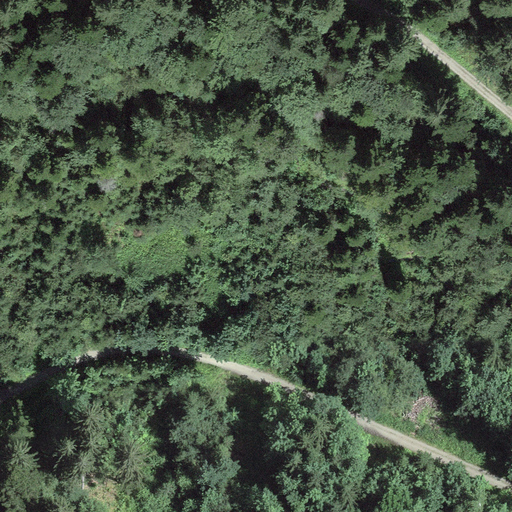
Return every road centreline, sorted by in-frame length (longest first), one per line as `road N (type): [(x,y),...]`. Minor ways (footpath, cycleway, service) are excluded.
road 1 (track): [(511,486),(265,376),(156,347),(93,353),(0,395)]
road 2 (track): [(371,0),(511,108)]
